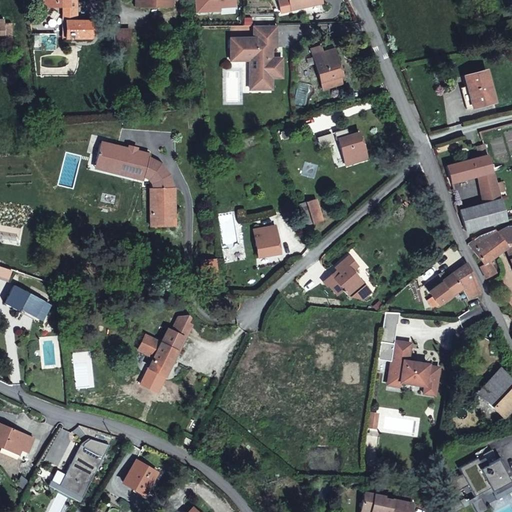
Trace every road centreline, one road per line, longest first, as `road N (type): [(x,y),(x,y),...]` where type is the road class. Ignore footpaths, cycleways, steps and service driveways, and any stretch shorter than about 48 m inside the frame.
road 1 (residential): [(0,386),(184,454),(246,511)]
road 2 (unclassified): [(511,352),(419,142)]
road 3 (unclassified): [(419,142),(358,0)]
